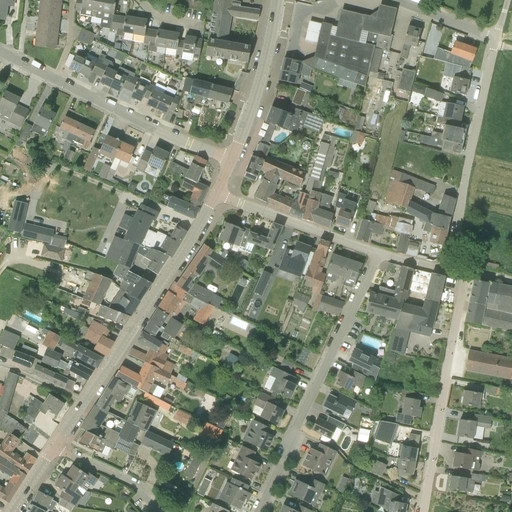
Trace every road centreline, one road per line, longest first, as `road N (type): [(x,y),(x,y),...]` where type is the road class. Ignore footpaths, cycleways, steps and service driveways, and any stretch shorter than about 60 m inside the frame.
road 1 (residential): [(449,259),(496,38),(396,0)]
road 2 (tertiary): [(60,444),(217,193)]
road 3 (residential): [(260,511),(374,254)]
road 4 (residential): [(423,511),(463,284),(464,272),(449,259)]
road 5 (residential): [(230,162),(56,78)]
road 6 (tertiary): [(230,162),(277,0)]
road 7 (residential): [(374,254),(217,193)]
road 8 (residential): [(159,511),(144,489),(60,444)]
